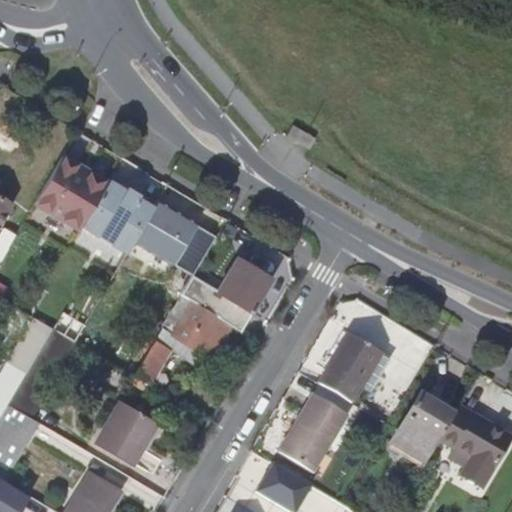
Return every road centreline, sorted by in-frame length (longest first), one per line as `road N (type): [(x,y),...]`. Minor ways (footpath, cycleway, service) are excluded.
road 1 (tertiary): [(85,24),(135,94),(199,150),(345,241)]
road 2 (tertiary): [(354,227),(266,173),(119,14)]
road 3 (residential): [(345,241),(185,511)]
road 4 (tertiary): [(345,241),(511,336)]
road 5 (tertiary): [(511,303),(354,227)]
